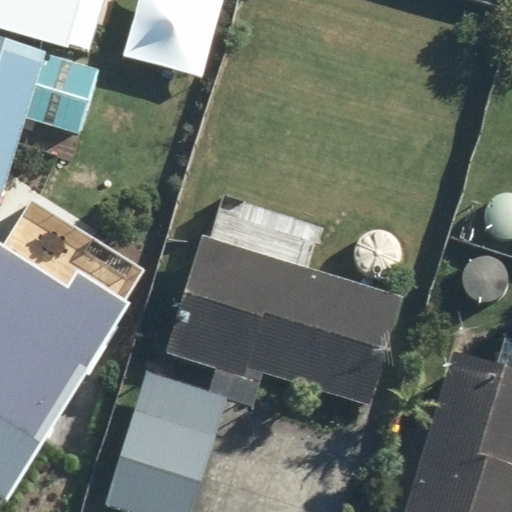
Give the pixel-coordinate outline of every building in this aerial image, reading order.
[(0,61),(0,225),(1,226),(26,135),(81,151),(97,89),(0,61)] [(400,315),(204,258),(170,373),(243,394),(246,387),(369,422),(400,315)] [(0,511),(14,511),(85,397),(90,398),(127,338),(75,306),(64,322),(0,282),(0,511)] [(412,511),(511,511),(511,395),(456,378),(412,511)] [(149,389),(108,511),(192,511),(225,414),(149,389)]
